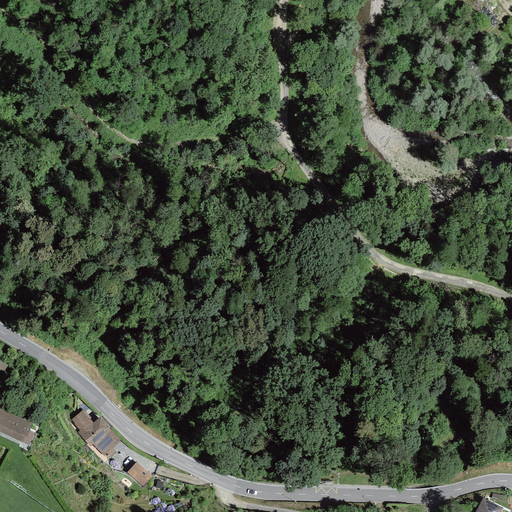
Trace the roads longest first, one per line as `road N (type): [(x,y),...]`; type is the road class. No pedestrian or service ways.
road 1 (unclassified): [(511,298),(373,255),(300,164),(281,125),(286,0)]
road 2 (tertiary): [(511,481),(417,496),(263,493),(224,481)]
road 3 (tertiary): [(224,481),(132,433),(83,386),(0,331)]
